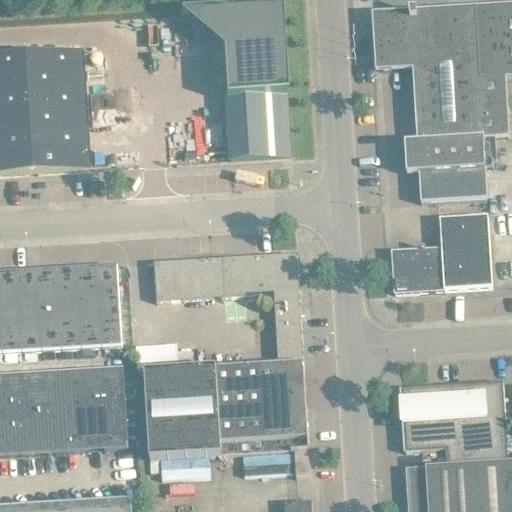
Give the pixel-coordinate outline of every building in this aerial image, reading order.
[(508,80),(511,79),(511,5),(411,12),(412,19),(380,21),(384,71),(415,69),(420,143),(408,144),(408,154),(409,165),(409,175),(422,174),(423,205),(489,200),(486,140),(511,139),(508,80)] [(289,96),(286,49),(225,53),(228,100),(289,96)] [(0,57),(0,178),(93,172),(86,52),(0,57)] [(105,57),(104,56),(103,55),(102,55),(100,54),(98,54),(97,55),(95,55),(94,57),(94,58),(93,59),(93,61),(93,62),(94,64),(95,65),(96,66),(98,67),(99,67),(100,67),(102,66),(103,66),(105,64),(105,63),(106,61),(106,60),(105,58),(105,57)] [(424,252),(395,254),(397,295),(495,289),(491,217),(442,220),(444,251),(428,252),(427,248),(423,248),(424,252)] [(281,368),(304,366),(306,366),(303,319),(298,319),(297,310),(302,310),(299,256),(152,265),(155,305),(249,298),(249,297),(276,295),(281,368)] [(0,274),(0,355),(124,347),(119,267),(0,274)] [(304,366),(281,368),(260,369),(142,376),(147,463),(310,453),(304,366)] [(448,451),(449,468),(510,464),(505,384),(403,390),(406,441),(407,454),(448,451)] [(0,394),(0,458),(131,451),(127,387),(0,394)] [(296,455),(297,480),(311,479),(310,454),(296,455)] [(511,511),(511,463),(510,464),(449,468),(408,470),(410,511),(511,511)] [(0,510),(0,511),(134,511),(134,502),(0,510)] [(314,511),(314,503),(287,505),(287,511),(314,511)]
